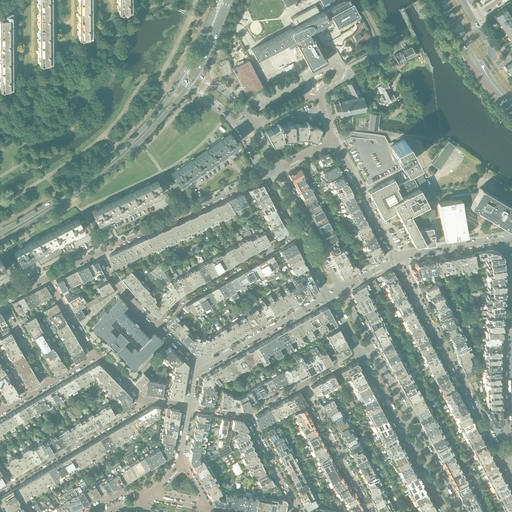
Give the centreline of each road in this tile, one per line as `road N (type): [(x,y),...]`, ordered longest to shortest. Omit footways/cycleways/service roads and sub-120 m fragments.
road 1 (secondary): [(0,241),(116,162),(189,85)]
road 2 (secondary): [(181,79),(118,154),(0,233)]
road 3 (residential): [(397,259),(511,464)]
road 4 (residential): [(98,253),(263,175)]
road 5 (residential): [(0,490),(144,399)]
road 6 (residential): [(157,326),(182,299),(294,235)]
road 7 (residential): [(197,365),(327,295)]
road 8 (residential): [(370,511),(303,384)]
road 9 (residential): [(332,138),(397,259)]
